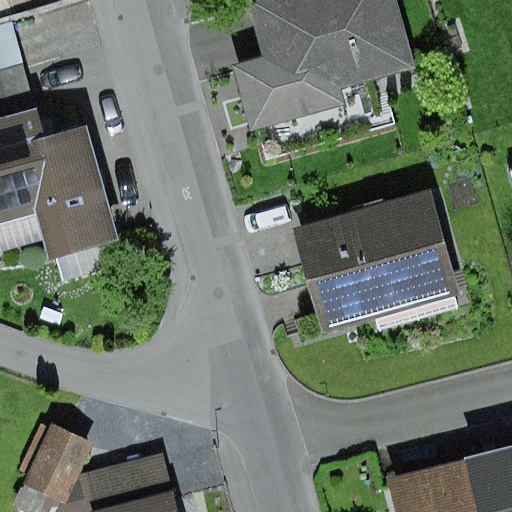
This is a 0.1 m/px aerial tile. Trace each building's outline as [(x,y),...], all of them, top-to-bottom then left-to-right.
[(397,0),(248,0),(264,58),(232,67),(250,131),(345,104),(342,91),(417,70),(397,0)] [(10,23),(0,25),(0,68),(21,62),(10,23)] [(0,116),(35,107),(21,62),(0,68),(0,116)] [(35,107),(0,116),(0,223),(36,214),(48,260),(119,241),(87,125),(43,137),(35,107)] [(426,195),(297,233),(326,333),(377,318),(381,332),(460,309),(426,195)] [(90,443),(52,425),(12,507),(23,511),(56,511),(75,476),(90,443)] [(511,511),(511,448),(464,461),(477,511),(511,511)] [(106,511),(174,495),(165,453),(75,476),(56,511),(106,511)] [(477,511),(464,461),(389,480),(397,511),(477,511)] [(178,511),(174,495),(106,511),(178,511)]
